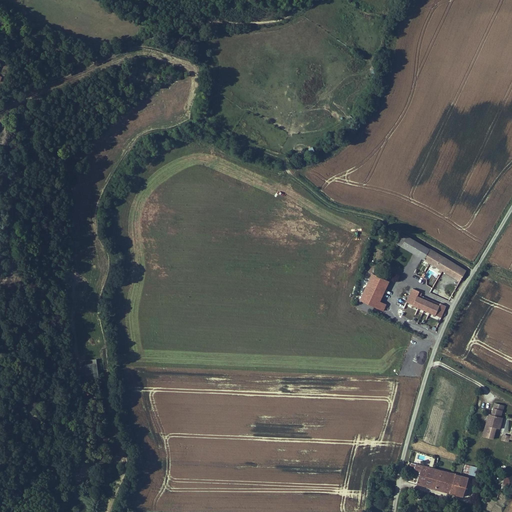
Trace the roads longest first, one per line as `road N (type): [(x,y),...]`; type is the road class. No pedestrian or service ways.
road 1 (track): [(176,28),(209,61),(209,121),(284,158),(325,202),(398,226),(473,271)]
road 2 (unclassified): [(393,511),(429,363),(453,305),(511,207)]
road 3 (track): [(0,110),(39,85),(176,28)]
road 4 (track): [(176,28),(277,21),(306,0)]
